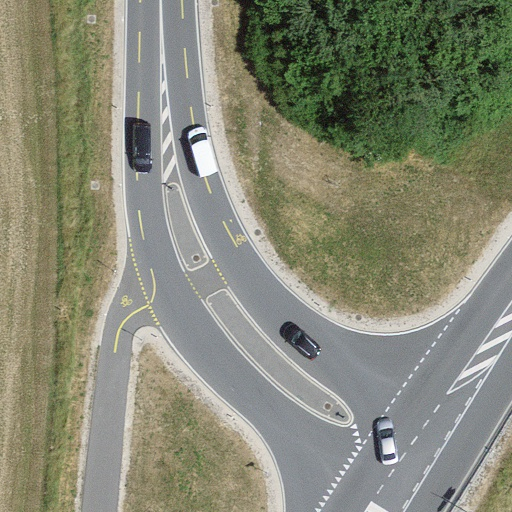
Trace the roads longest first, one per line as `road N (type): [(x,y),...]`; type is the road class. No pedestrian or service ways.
road 1 (tertiary): [(414,466),(289,379),(208,284),(168,168),(161,0)]
road 2 (primary): [(414,466),(511,317)]
